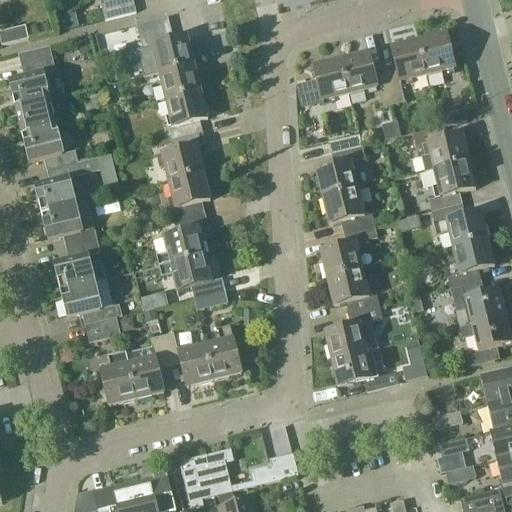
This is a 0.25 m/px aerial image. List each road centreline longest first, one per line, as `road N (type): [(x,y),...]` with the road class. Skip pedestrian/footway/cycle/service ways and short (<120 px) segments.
road 1 (residential): [(286,399),(292,377),(280,39)]
road 2 (residential): [(65,465),(286,399)]
road 3 (residential): [(301,437),(409,409),(425,475)]
road 4 (residential): [(425,475),(318,501),(301,437)]
road 5 (residential): [(280,39),(421,0)]
road 6 (residential): [(65,465),(28,330)]
road 7 (residential): [(28,330),(0,210)]
road 8 (tertiary): [(511,150),(482,32)]
